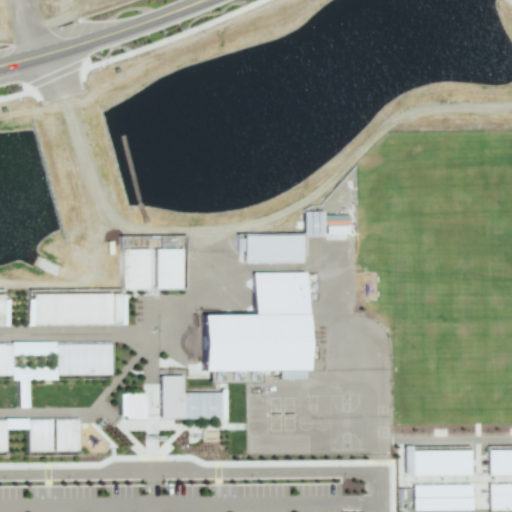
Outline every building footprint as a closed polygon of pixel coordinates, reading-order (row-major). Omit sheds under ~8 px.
[(320,236),(320,210),(300,211),(301,236),(320,236)] [(241,261),(300,261),(300,234),(241,234),(241,261)] [(199,368),(198,314),(251,313),(251,271),(301,271),(302,367),(199,368)] [(27,322),(122,322),(122,291),(27,291),(27,322)] [(0,342),(0,372),(9,372),(8,342),(0,342)] [(56,373),(109,373),(108,342),(56,342),(56,373)] [(302,377),(302,370),(281,371),(281,378),(302,377)] [(157,373),(157,417),(217,416),(217,392),(180,393),(180,373),(157,373)] [(121,417),(120,394),(142,393),(143,416),(121,417)] [(25,450),(74,449),(74,426),(74,417),(25,418),(25,450)] [(401,474),(409,474),(408,445),(401,445),(401,474)] [(467,449),(409,451),(410,476),(467,474),(467,449)] [(511,449),(485,450),(486,474),(511,473),(511,449)] [(410,510),(468,509),(468,484),(409,485),(410,510)]
